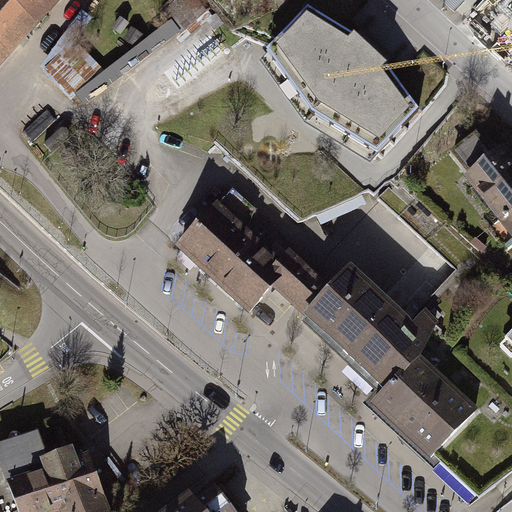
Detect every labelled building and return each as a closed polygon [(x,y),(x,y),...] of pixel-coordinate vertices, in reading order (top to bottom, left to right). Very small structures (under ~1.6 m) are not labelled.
[(0,0),(0,59),(53,0),(0,0)] [(81,38),(46,62),(78,109),(211,17),(200,2),(102,70),(81,38)] [(352,32),(307,6),(266,50),(311,109),(376,148),(416,109),(385,63),(352,32)] [(511,158),(505,149),(465,180),(511,241),(511,158)] [(428,468),(478,413),(420,360),(445,332),(425,313),(412,327),(348,269),(329,290),(288,252),(278,262),(215,204),(173,250),(247,318),(271,292),(383,395),(367,412),(428,468)] [(38,430),(0,442),(0,462),(17,511),(109,511),(89,453),(76,458),(71,445),(46,453),(38,430)] [(234,511),(208,476),(157,511),(234,511)]
